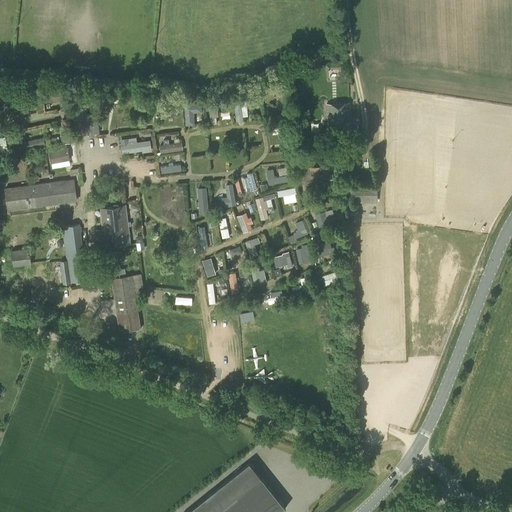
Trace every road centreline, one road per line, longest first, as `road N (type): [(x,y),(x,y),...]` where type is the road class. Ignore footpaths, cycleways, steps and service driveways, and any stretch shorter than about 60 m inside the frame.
road 1 (unclassified): [(361,454),(0,315)]
road 2 (secondary): [(413,452),(511,220)]
road 3 (unknown): [(75,115),(95,353)]
